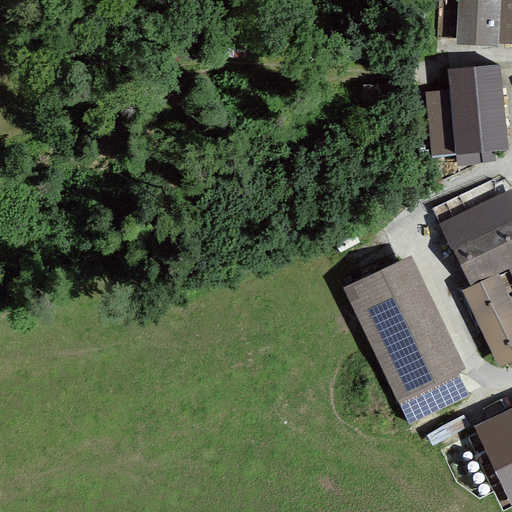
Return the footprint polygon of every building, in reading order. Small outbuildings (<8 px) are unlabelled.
[(511,0),(470,0),(469,41),(511,41),(511,0)] [(451,70),(459,155),(508,150),(500,65),(451,70)] [(423,99),(424,112),(444,111),(443,98),(423,99)] [(458,244),(475,280),(469,283),(506,361),(511,358),(511,320),(490,273),(511,262),(511,197),(510,194),(443,226),(453,246),(458,244)] [(345,286),(411,424),(467,397),(401,259),(345,286)] [(511,402),(475,418),(511,505),(511,504),(511,402)]
